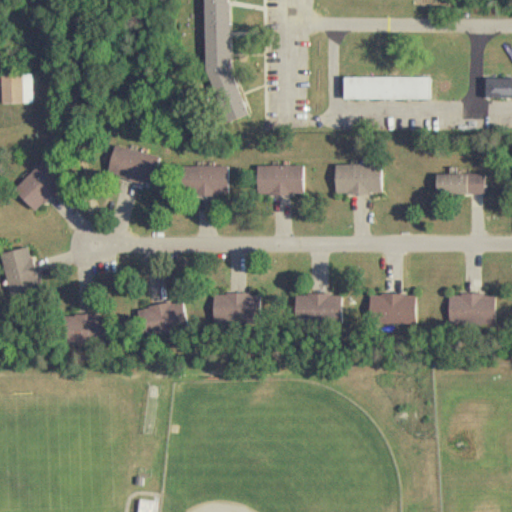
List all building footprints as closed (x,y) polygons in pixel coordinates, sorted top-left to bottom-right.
[(239,0),(239,1),(242,70),(258,112),(233,124),(215,76),(213,0),(239,0)] [(511,73),(496,73),(496,96),(511,96),(511,73)] [(33,105),(33,76),(2,76),(2,105),(33,105)] [(352,77),(352,99),(438,102),(439,80),(352,77)] [(123,143),(114,175),(160,188),(169,156),(123,143)] [(25,188),(45,208),(75,183),(58,156),(25,188)] [(265,163),(264,195),(311,196),(312,164),(265,163)] [(344,163),(344,193),(389,193),(389,163),(344,163)] [(238,195),(238,166),(194,166),(193,194),(238,195)] [(493,172),(445,172),(445,194),(493,193),(493,172)] [(8,257),(22,306),(55,296),(38,247),(8,257)] [(265,294),(264,325),(222,324),(223,294),(265,294)] [(349,294),(349,321),(306,322),(306,295),(349,294)] [(424,295),(379,294),(379,327),(424,328),(424,295)] [(504,324),(460,326),(459,296),(503,294),(504,324)] [(138,314),(153,345),(196,333),(191,303),(138,314)] [(62,316),(111,317),(114,350),(61,352),(62,316)] [(156,511),(156,501),(140,501),(140,511),(156,511)]
